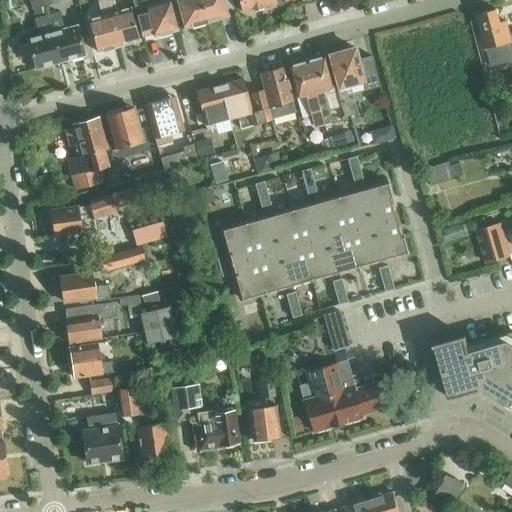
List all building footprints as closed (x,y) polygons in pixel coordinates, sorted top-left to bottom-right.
[(46,6),(44,0),(28,0),(32,11),(34,16),(42,14),(41,8),(46,6)] [(118,45),(106,0),(104,0),(99,1),(103,15),(88,19),(97,51),(118,45)] [(114,0),(106,0),(118,45),(140,39),(131,7),(117,11),(114,0)] [(133,0),(135,6),(143,37),(155,33),(155,35),(177,29),(169,0),(133,0)] [(208,21),(201,0),(173,0),(174,4),(178,3),(184,27),(192,25),(208,21)] [(201,0),(208,21),(220,18),(229,15),(224,0),(201,0)] [(284,0),(240,0),(244,13),(277,3),(280,6),(284,5),(285,1),(284,0)] [(511,62),(511,33),(511,34),(508,21),(502,23),(498,9),(479,14),(488,49),(502,45),(507,63),(511,62)] [(59,12),(48,15),(61,61),(86,54),(78,25),(64,29),(59,12)] [(61,61),(48,15),(34,19),(38,36),(27,39),(35,68),(61,61)] [(351,89),(350,84),(363,81),(366,91),(380,87),(372,56),(358,60),(355,48),(330,55),(340,91),(338,92),(345,117),(350,115),(354,114),(350,100),(347,95),(345,90),(351,89)] [(324,57),(306,61),(323,124),(332,122),(328,111),(329,111),(325,94),(334,91),(324,57)] [(323,124),(306,61),(288,66),(297,98),(306,96),(310,111),(311,111),(315,127),(323,124)] [(283,67),(260,73),(264,89),(261,90),(268,119),(282,116),(296,112),(283,67)] [(400,73),(402,87),(422,85),(421,71),(400,73)] [(242,79),(220,85),(229,119),(238,116),(242,128),(269,121),(261,90),(250,93),(256,111),(251,112),(242,79)] [(229,119),(220,85),(196,91),(206,125),(208,131),(213,130),(211,123),(229,119)] [(175,96),(146,104),(155,138),(157,144),(173,140),(171,133),(184,130),(175,96)] [(100,123),(99,123),(106,148),(116,145),(116,147),(131,143),(141,141),(146,140),(142,128),(138,129),(133,108),(122,111),(121,108),(109,111),(110,115),(108,115),(109,121),(100,123)] [(99,123),(100,123),(98,117),(72,124),(73,127),(64,129),(68,145),(75,143),(78,156),(67,159),(72,178),(75,190),(102,183),(98,169),(109,165),(104,148),(106,148),(99,123)] [(353,117),(331,123),(334,134),(355,129),(353,117)] [(323,124),(315,127),(317,134),(325,132),(323,124)] [(391,125),(379,128),(383,141),(394,138),(391,125)] [(368,129),(356,133),(359,144),(371,141),(368,129)] [(346,147),(342,135),(327,139),(330,152),(346,147)] [(209,137),(194,142),(199,157),(214,152),(209,137)] [(251,150),(249,137),(221,141),(223,154),(251,150)] [(182,147),(187,163),(198,159),(193,143),(182,147)] [(268,155),(254,159),(259,173),(273,170),(268,155)] [(356,156),(347,158),(350,170),(360,167),(356,156)] [(425,169),(429,185),(452,179),(448,162),(425,169)] [(222,167),(211,170),(215,182),(225,180),(222,167)] [(360,167),(350,170),(353,182),(359,180),(363,179),(360,167)] [(310,168),(300,171),(304,183),(313,180),(310,168)] [(313,180),(304,183),(307,194),(312,193),(317,191),(313,180)] [(264,181),(254,184),(257,195),(267,193),(264,181)] [(386,183),(361,190),(371,224),(395,218),(389,199),(392,198),(387,181),(386,181),(386,183)] [(96,219),(117,213),(116,208),(138,201),(132,186),(110,193),(111,195),(89,201),(90,205),(52,210),(55,237),(61,236),(82,233),(82,234),(98,232),(96,219)] [(211,190),(199,193),(202,204),(214,201),(211,190)] [(361,190),(338,196),(348,231),(371,224),(361,190)] [(267,193),(257,195),(261,207),(270,204),(267,193)] [(338,196),(315,203),(324,237),(348,231),(338,196)] [(315,203),(291,209),(301,244),(324,237),(315,203)] [(291,209),(268,216),(278,251),(301,244),(291,209)] [(268,216),(245,222),(255,257),(278,251),(268,216)] [(395,218),(371,224),(381,259),(406,252),(406,253),(408,253),(403,235),(400,236),(395,218)] [(229,255),(217,258),(219,267),(255,257),(245,222),(221,229),(229,255)] [(371,224),(348,231),(357,266),(381,259),(371,224)] [(464,224),(441,231),(445,243),(468,236),(464,224)] [(479,231),(487,261),(497,258),(511,254),(503,224),(479,231)] [(348,231),(324,237),(334,272),(357,266),(348,231)] [(324,237),(301,244),(311,279),(334,272),(324,237)] [(301,244),(278,251),(288,285),(311,279),(301,244)] [(98,258),(102,271),(144,259),(140,246),(98,258)] [(278,251),(255,257),(265,292),(288,285),(278,251)] [(255,257),(219,267),(222,276),(234,273),(241,299),(265,292),(255,257)] [(387,265),(378,268),(381,280),(391,277),(387,265)] [(62,286),(64,302),(80,300),(80,303),(88,302),(87,300),(96,299),(96,301),(110,299),(109,290),(108,285),(95,287),(93,272),(60,277),(62,286)] [(391,277),(381,280),(384,291),(394,289),(391,277)] [(336,280),(332,281),(335,293),(344,290),(341,278),(336,280)] [(344,290),(335,293),(338,304),(348,302),(344,290)] [(141,313),(139,313),(144,331),(147,343),(177,335),(170,307),(172,306),(170,301),(160,304),(157,291),(141,295),(146,309),(142,310),(140,296),(118,299),(119,306),(128,305),(128,313),(141,311),(141,313)] [(290,293),(285,294),(289,306),(298,303),(295,291),(290,293)] [(67,325),(70,343),(102,339),(99,319),(117,317),(115,303),(97,305),(65,310),(67,325)] [(298,303),(289,306),(292,317),(301,315),(298,303)] [(335,313),(323,317),(333,351),(341,349),(349,346),(340,313),(339,312),(335,313)] [(436,345),(452,399),(483,390),(511,407),(511,332),(470,345),(468,336),(436,345)] [(70,347),(74,378),(102,375),(102,374),(114,373),(112,361),(100,363),(98,343),(70,347)] [(350,347),(333,352),(336,363),(345,361),(353,359),(353,358),(350,347)] [(309,384),(299,386),(303,401),(312,431),(331,426),(343,422),(362,417),(361,414),(378,410),(388,407),(386,402),(382,388),(381,382),(353,390),(352,386),(347,367),(345,361),(336,363),(306,372),(309,384)] [(89,383),(91,395),(112,392),(111,379),(89,383)] [(259,381),(260,398),(274,397),(272,379),(259,381)] [(188,408),(196,407),(194,399),(200,398),(199,385),(173,389),(176,421),(190,419),(188,408)] [(118,390),(121,416),(135,414),(139,413),(138,407),(136,388),(118,390)] [(249,411),(253,441),(272,439),(279,438),(277,420),(276,408),(249,411)] [(198,418),(202,447),(219,445),(237,443),(233,412),(198,417),(198,418)] [(88,429),(82,430),(86,463),(122,459),(115,413),(86,417),(88,429)] [(298,416),(289,418),(293,432),(302,430),(298,416)] [(136,419),(141,455),(168,451),(164,423),(147,425),(146,417),(136,419)] [(425,431),(395,437),(397,449),(428,442),(425,431)] [(438,471),(424,497),(439,504),(451,511),(466,484),(438,471)] [(401,511),(395,492),(371,500),(374,511),(401,511)] [(424,497),(417,509),(422,511),(433,511),(439,504),(424,497)] [(374,511),(371,500),(354,505),(346,507),(347,511),(374,511)]
